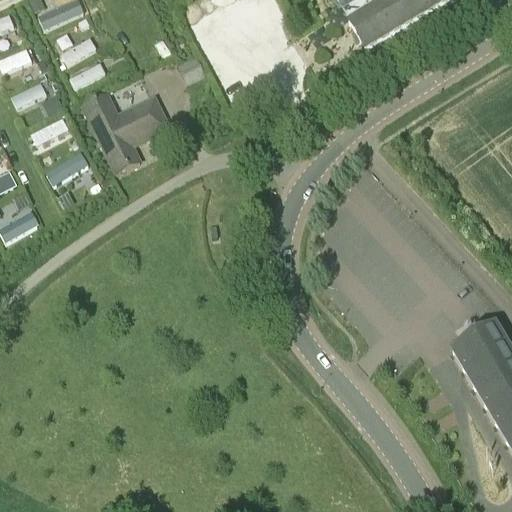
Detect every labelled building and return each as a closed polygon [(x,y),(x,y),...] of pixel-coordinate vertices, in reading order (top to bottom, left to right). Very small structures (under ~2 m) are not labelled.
[(366,56),(459,0),(394,0),(389,3),(387,0),(334,0),(350,26),(349,27),(366,56)] [(28,6),(33,18),(45,13),(40,1),(28,6)] [(14,20),(0,23),(0,37),(17,33),(14,20)] [(77,29),(81,35),(88,31),(85,25),(77,29)] [(93,42),(63,58),(70,70),(99,54),(93,42)] [(20,53),(27,50),(25,45),(18,48),(20,53)] [(0,67),(5,79),(35,66),(29,52),(0,64),(0,67)] [(42,77),(49,74),(45,65),(38,68),(42,77)] [(104,67),(72,82),(77,94),(109,79),(104,67)] [(40,89),(47,85),(44,80),(37,83),(40,89)] [(154,105),(136,113),(119,122),(108,99),(83,112),(116,180),(136,170),(128,155),(145,146),(142,140),(149,137),(151,139),(168,131),(154,105)] [(32,137),(39,152),(73,136),(67,122),(32,137)] [(72,151),(76,157),(81,154),(78,148),(72,151)] [(72,182),(76,188),(96,176),(84,156),(48,177),(56,191),(72,182)] [(0,182),(0,199),(19,190),(14,178),(1,184),(0,182)] [(91,195),(94,200),(102,195),(99,190),(91,195)] [(0,235),(7,249),(43,231),(36,216),(0,234),(0,235)] [(511,359),(495,331),(453,357),(511,456),(511,359)]
